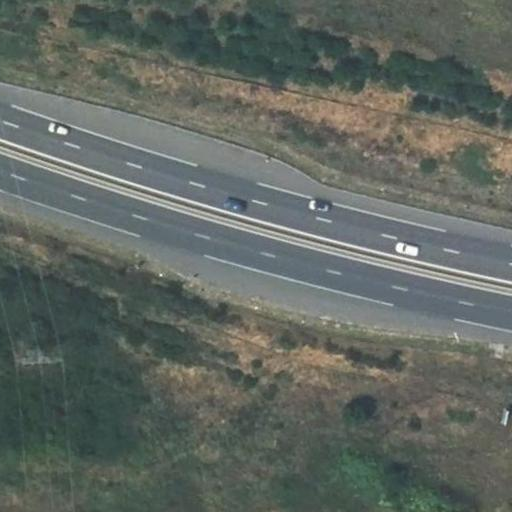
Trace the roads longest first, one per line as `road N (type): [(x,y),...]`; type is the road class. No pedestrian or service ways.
road 1 (motorway): [(511,267),(173,180),(0,122)]
road 2 (motorway): [(0,180),(228,253),(511,320)]
